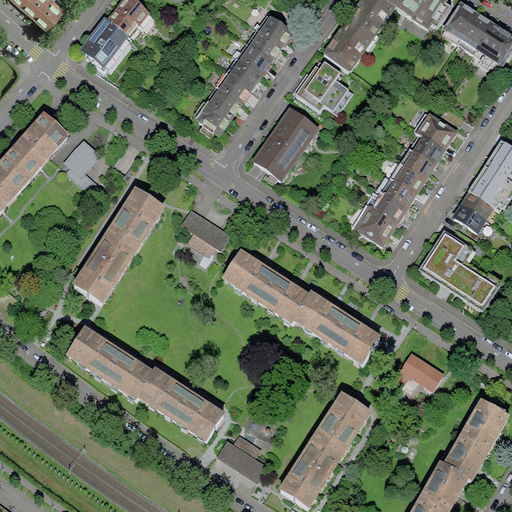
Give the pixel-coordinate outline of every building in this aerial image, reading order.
[(22,0),(19,4),(22,7),(32,16),(46,0),(22,0)] [(46,0),(32,16),(39,22),(45,27),(66,5),(60,0),(46,0)] [(151,19),(127,0),(120,9),(117,13),(140,31),(149,19),(151,20),(151,19)] [(347,25),(372,42),(395,10),(380,0),(364,0),(356,13),(347,25)] [(380,0),(395,10),(407,18),(418,0),(380,0)] [(434,36),(450,10),(444,6),(448,0),(418,0),(407,18),(434,36)] [(454,39),(460,44),(477,18),(466,11),(461,8),(442,38),(451,44),(454,39)] [(108,25),(129,42),(131,43),(133,41),(134,42),(135,39),(137,41),(143,33),(140,31),(117,13),(110,22),(108,25)] [(467,48),(465,52),(473,58),(493,29),(482,22),(477,18),(460,44),(467,48)] [(284,48),(291,37),(267,20),(257,34),(281,51),(284,48)] [(92,66),(104,75),(129,42),(108,25),(106,23),(90,44),(82,53),(92,60),(94,62),(92,66)] [(324,57),(349,75),(372,42),(347,25),(333,45),(324,57)] [(493,65),(490,69),(490,70),(491,69),(499,75),(511,53),(511,41),(499,33),(493,29),(473,58),(481,63),(481,64),(484,59),(493,65)] [(275,60),(281,51),(257,34),(247,48),(271,65),(275,60)] [(271,65),(247,48),(237,62),(261,80),(265,75),(271,65)] [(237,62),(236,62),(226,77),(251,94),(256,87),(261,80),(237,62)] [(337,85),(341,79),(340,78),(325,67),(324,67),(320,64),(310,78),(311,78),(306,84),(296,98),(319,114),(320,113),(319,113),(323,108),(331,114),(332,112),(333,113),(347,93),(347,94),(348,93),(337,85)] [(174,119),(177,116),(192,92),(185,87),(183,91),(177,87),(177,86),(149,68),(135,89),(143,93),(140,97),(149,102),(151,99),(153,100),(156,102),(154,106),(160,110),(163,106),(170,111),(167,115),(174,119)] [(220,86),(223,88),(219,93),(241,108),(243,105),(251,94),(226,77),(220,86)] [(235,118),(214,103),(212,106),(209,104),(192,92),(177,116),(183,120),(186,117),(193,121),(190,125),(201,132),(221,145),(227,137),(223,134),(230,125),(235,118)] [(446,110),(441,117),(460,130),(465,122),(446,110)] [(311,140),(309,138),(314,131),(317,133),(317,132),(291,113),(272,140),(254,165),(271,177),(268,180),(275,185),(284,174),(286,176),(311,140)] [(420,127),(423,129),(418,137),(419,138),(444,154),(447,150),(456,136),(426,117),(420,127)] [(25,141),(11,157),(12,158),(6,164),(25,180),(31,173),(35,177),(42,168),(41,167),(52,155),(53,156),(67,140),(44,119),(25,141)] [(409,153),(435,169),(437,166),(444,154),(419,138),(409,153)] [(483,172),(468,195),(471,196),(493,210),(496,212),(511,187),(511,151),(501,144),(483,172)] [(95,200),(102,192),(96,187),(88,180),(83,175),(99,158),(84,145),(75,155),(66,165),(71,170),(66,175),(87,193),(95,200)] [(435,169),(409,153),(400,167),(425,184),(427,180),(435,169)] [(0,215),(4,211),(3,210),(14,198),(15,199),(23,190),(19,187),(25,180),(6,164),(1,170),(0,169),(0,215)] [(400,167),(395,164),(388,172),(385,179),(390,182),(416,198),(418,195),(425,184),(400,167)] [(416,198),(390,182),(381,197),(406,213),(409,209),(416,198)] [(123,216),(114,230),(137,245),(140,247),(146,238),(143,236),(147,231),(150,233),(150,232),(155,223),(153,221),(156,216),(160,218),(160,217),(159,216),(163,211),(137,194),(133,200),(132,199),(132,200),(133,201),(125,212),(123,215),(123,214),(122,215),(123,216)] [(465,202),(461,208),(485,223),(493,210),(471,196),(468,200),(466,203),(465,202)] [(406,213),(381,197),(377,203),(372,199),(366,208),(397,228),(399,224),(406,213)] [(356,232),(383,249),(388,242),(397,228),(366,208),(358,220),(362,223),(356,232)] [(485,223),(461,208),(457,213),(459,214),(457,218),(454,221),(476,236),(485,223)] [(182,228),(183,228),(220,253),(221,253),(230,239),(229,239),(208,225),(191,215),(191,214),(182,228)] [(133,251),(137,245),(114,230),(113,229),(113,230),(104,245),(103,244),(103,245),(104,245),(103,246),(94,259),(118,275),(121,276),(126,268),(124,266),(127,260),(131,262),(130,261),(136,253),(133,251)] [(469,250),(444,233),(418,272),(443,289),(483,314),(499,289),(460,263),(469,250)] [(234,289),(234,288),(260,305),(277,280),(265,273),(265,272),(264,272),(258,268),(241,257),(240,256),(225,281),(234,287),(233,289),(234,289)] [(114,281),(118,275),(94,259),(93,260),(94,260),(85,274),(84,274),(84,275),(83,277),(75,289),(74,289),(102,307),(101,306),(107,298),(105,296),(108,290),(111,292),(112,292),(111,291),(117,283),(114,281)] [(292,327),(293,327),(296,322),(295,322),(309,301),(308,301),(297,293),(296,292),(296,293),(293,291),(281,283),(281,282),(280,282),(280,283),(277,280),(260,305),(292,326),(292,327)] [(0,310),(8,317),(18,304),(0,288),(0,310)] [(304,330),(304,329),(330,346),(346,321),(334,313),(335,313),(334,312),(334,313),(327,308),(311,297),(310,297),(308,301),(309,301),(295,322),(296,322),(304,328),(303,329),(304,330)] [(350,323),(346,321),(330,346),(362,367),(363,368),(379,342),(379,341),(378,342),(366,334),(367,334),(366,333),(366,334),(362,331),(350,324),(351,323),(350,323)] [(87,371),(104,382),(121,357),(109,349),(109,348),(108,348),(108,349),(85,333),(84,332),(68,357),(78,363),(77,365),(78,365),(87,371)] [(136,403),(137,403),(139,399),(139,398),(152,377),(140,370),(141,369),(140,369),(125,359),(124,358),(124,359),(121,357),(104,382),(120,392),(136,402),(136,403)] [(410,378),(433,393),(443,378),(426,367),(411,357),(401,373),(396,378),(395,377),(385,388),(393,396),(410,378)] [(155,374),(154,373),(152,377),(139,398),(139,399),(148,404),(147,406),(148,406),(148,405),(157,411),(174,422),(190,397),(178,390),(179,389),(178,389),(155,374)] [(194,400),(190,397),(174,422),(190,432),(206,443),(206,444),(223,418),(222,418),(210,410),(211,410),(210,410),(194,400),(195,400),(194,399),(194,400)] [(365,421),(369,414),(343,398),(340,404),(339,403),(338,404),(342,406),(338,411),(335,410),(330,418),(329,418),(329,419),(332,421),(327,428),(324,427),(320,433),(323,435),(346,450),(354,439),(355,436),(356,437),(356,436),(365,421),(366,422),(366,421),(365,421)] [(477,451),(487,456),(498,438),(508,420),(504,417),(505,415),(499,412),(498,414),(482,404),(461,441),(478,450),(477,451)] [(301,463),(303,465),(327,480),(335,468),(336,466),(337,466),(336,465),(346,451),(347,451),(346,450),(323,435),(319,441),(316,440),(310,448),(309,449),(313,451),(309,456),(306,455),(301,463)] [(467,482),(471,485),(478,472),(487,456),(477,451),(478,450),(461,441),(445,468),(445,469),(467,482)] [(218,458),(219,458),(236,469),(257,483),(266,469),(228,445),(227,444),(218,458)] [(327,481),(327,480),(303,465),(299,471),(297,469),(291,478),(290,478),(293,480),(290,486),(287,484),(281,493),(308,511),(308,510),(315,498),(317,496),(318,496),(317,495),(326,481),(327,481)] [(467,482),(445,469),(445,468),(442,466),(421,502),(438,511),(449,511),(459,495),(467,482)] [(438,511),(421,502),(415,511),(438,511)]
